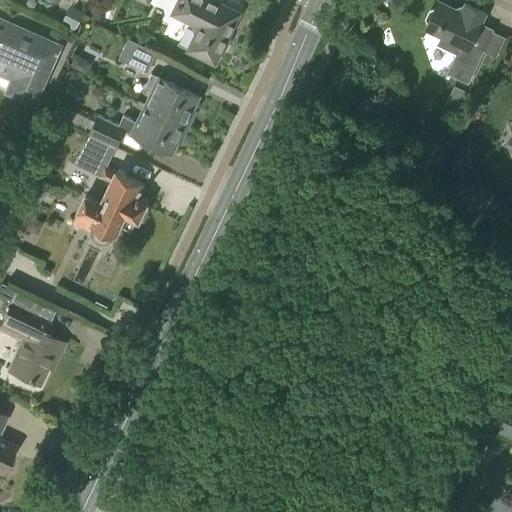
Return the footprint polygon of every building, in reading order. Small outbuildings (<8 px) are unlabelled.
[(188,50),(214,62),(220,52),(224,50),(229,39),(228,35),(238,15),(223,8),(224,5),(214,0),(177,0),(171,13),(195,25),(194,29),(196,32),(188,50)] [(484,49),(472,43),(486,12),(465,2),(464,3),(465,3),(463,7),(457,9),(455,9),(455,8),(437,0),(434,8),(430,9),(427,17),(428,20),(424,28),(442,36),(440,40),(441,44),(457,51),(447,72),(468,82),(484,49)] [(85,13),(69,5),(61,21),(77,29),(85,13)] [(0,74),(16,82),(11,94),(34,105),(60,46),(0,18),(0,74)] [(147,71),(156,52),(126,38),(117,57),(147,71)] [(76,56),(72,65),(85,72),(88,66),(86,61),(76,56)] [(77,80),(79,76),(78,71),(74,69),(67,72),(66,76),(67,80),(70,82),(77,80)] [(153,89),(146,105),(188,125),(195,110),(192,108),(199,95),(152,72),(146,86),(153,89)] [(454,89),(451,96),(460,100),(463,93),(454,89)] [(188,125),(146,105),(138,121),(122,113),(117,123),(125,126),(123,129),(172,152),(178,138),(181,140),(188,125)] [(87,132),(90,133),(115,146),(123,129),(125,126),(117,123),(96,112),(87,132)] [(115,146),(90,133),(80,154),(106,166),(115,146)] [(143,183),(106,166),(102,174),(112,179),(101,203),(123,214),(116,229),(117,229),(128,234),(129,232),(131,234),(139,217),(143,219),(149,206),(145,205),(148,199),(138,194),(143,183)] [(116,229),(123,214),(101,203),(83,194),(75,210),(77,211),(73,220),(88,228),(91,228),(90,232),(93,238),(96,241),(102,243),(105,243),(111,240),(112,238),(117,229),(116,229)] [(0,280),(15,247),(0,240),(0,280)] [(0,282),(0,298),(0,299),(7,302),(8,302),(9,302),(15,289),(0,282)] [(7,368),(38,383),(59,339),(44,332),(48,322),(30,314),(37,300),(15,289),(9,302),(8,302),(7,302),(2,313),(0,317),(0,329),(20,340),(7,368)] [(0,469),(1,470),(14,444),(0,437),(0,426),(6,415),(0,411),(0,469)] [(505,435),(510,425),(503,421),(498,432),(505,435)] [(339,510),(342,511),(365,511),(366,511),(341,495),(334,505),(340,508),(339,510)] [(511,511),(511,504),(493,496),(488,506),(501,511),(511,511)]
